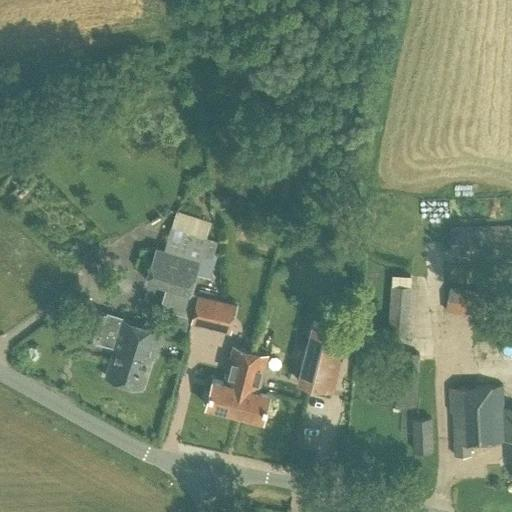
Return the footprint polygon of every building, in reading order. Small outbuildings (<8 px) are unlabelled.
[(450,254),(511,252),(511,225),(449,227),(450,254)] [(205,238),(171,227),(164,248),(156,246),(145,280),(166,287),(166,285),(189,292),(201,254),(211,257),(216,242),(206,238),(205,238)] [(409,335),(413,286),(391,284),(387,333),(409,335)] [(451,310),(488,314),(490,297),(452,293),(451,310)] [(230,333),(237,304),(197,294),(190,323),(230,333)] [(114,347),(123,319),(92,310),(84,337),(114,347)] [(190,318),(172,312),(172,313),(170,318),(184,323),(180,335),(185,337),(188,328),(190,318)] [(123,319),(114,347),(105,376),(143,387),(151,359),(154,360),(163,332),(123,319)] [(328,388),(343,328),(312,320),(297,380),(328,388)] [(485,364),(511,363),(511,343),(485,343),(485,364)] [(259,389),(268,353),(232,344),(223,379),(212,377),(208,390),(206,392),(204,399),(205,402),(205,405),(213,407),(213,406),(264,419),(270,391),(259,389)] [(416,405),(419,353),(383,351),(380,403),(416,405)] [(511,405),(504,406),(503,384),(448,387),(449,412),(451,412),(453,455),(470,455),(470,442),(511,440),(511,405)] [(413,451),(433,450),(432,417),(411,417),(413,451)]
